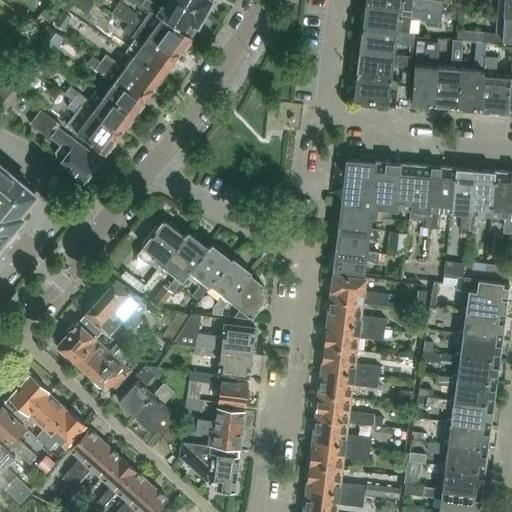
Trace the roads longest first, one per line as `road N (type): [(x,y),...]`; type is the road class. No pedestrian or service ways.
road 1 (residential): [(257,511),(268,430),(290,396),(306,269),(291,247)]
road 2 (residential): [(211,511),(13,332)]
road 3 (residential): [(13,332),(150,165)]
road 4 (residential): [(150,165),(264,0)]
road 5 (residential): [(511,149),(412,142),(365,120),(323,116)]
road 6 (residential): [(291,247),(150,165)]
road 7 (residential): [(291,247),(302,141),(323,116)]
